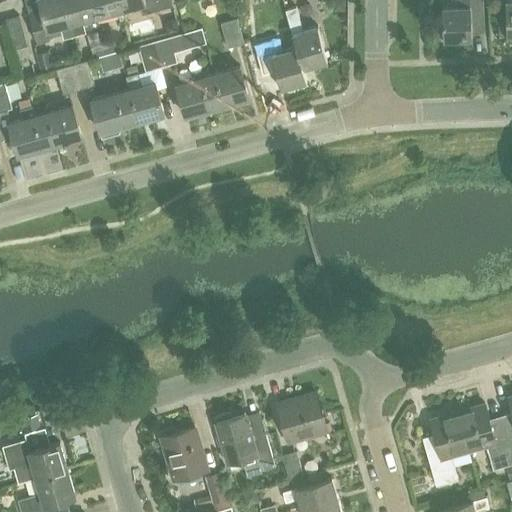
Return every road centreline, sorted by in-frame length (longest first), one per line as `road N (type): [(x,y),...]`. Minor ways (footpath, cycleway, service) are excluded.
road 1 (residential): [(0,218),(378,111)]
road 2 (residential): [(129,511),(110,447),(113,418),(129,404),(343,346),(382,380)]
road 3 (residential): [(397,511),(370,408),(382,380)]
road 4 (residential): [(382,380),(511,345)]
road 5 (residential): [(378,111),(511,109)]
